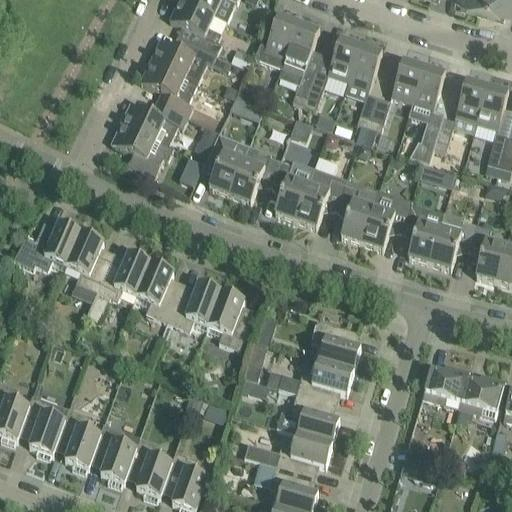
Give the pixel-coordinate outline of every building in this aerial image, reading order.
[(240,0),(182,0),(180,7),(185,9),(214,23),(220,12),(232,18),(240,0)] [(247,0),(245,5),(257,10),(261,0),(247,0)] [(460,0),(460,3),(481,9),(484,0),(460,0)] [(511,0),(484,0),(481,9),(503,16),(504,12),(511,14),(511,0)] [(195,52),(216,62),(221,52),(218,50),(222,40),(209,34),(214,23),(185,9),(180,7),(170,28),(200,41),(195,52)] [(279,22),(276,28),(265,58),(286,66),(299,30),(279,22)] [(299,30),(286,66),(279,85),(298,92),(292,108),(305,112),(324,60),(313,56),(320,38),(299,30)] [(341,45),(339,51),(334,64),(324,60),(305,112),(315,117),(328,82),(349,89),(362,52),(341,45)] [(211,71),(216,62),(195,52),(185,47),(180,57),(161,48),(151,69),(154,70),(185,85),(198,90),(208,70),(211,71)] [(370,96),(382,60),(362,52),(349,89),(370,96)] [(424,73),(403,67),(392,104),(413,110),(422,79),(424,73)] [(154,70),(151,69),(141,90),(171,104),(166,114),(188,124),(193,114),(188,112),(193,101),(198,90),(185,85),(154,70)] [(422,79),(413,110),(434,117),(446,80),(443,79),(444,75),(432,71),(431,75),(424,73),(422,79)] [(466,86),(461,106),(455,128),(454,128),(452,135),(474,141),(477,130),(488,93),(466,86)] [(498,136),(509,99),(488,93),(477,130),(479,130),(477,138),(495,143),(496,139),(498,140),(498,136)] [(369,135),(379,104),(368,100),(357,131),(369,135)] [(222,103),(216,117),(227,122),(233,108),(222,103)] [(237,103),(231,118),(240,122),(246,107),(237,103)] [(369,135),(381,139),(391,108),(379,104),(369,135)] [(131,110),(122,131),(126,133),(156,147),(169,152),(179,132),(184,135),(188,124),(166,114),(162,124),(131,110)] [(434,155),(443,124),(431,120),(421,152),(434,155)] [(452,135),(454,128),(443,124),(434,155),(445,158),(452,135)] [(297,125),(287,152),(305,158),(314,132),(297,125)] [(112,151),(134,162),(128,173),(155,186),(161,173),(160,173),(164,164),(169,167),(174,155),(169,152),(156,147),(126,133),(122,131),(112,151)] [(205,134),(193,160),(207,166),(218,143),(219,140),(205,134)] [(508,143),(498,140),(496,139),(495,143),(488,171),(499,174),(508,143)] [(207,166),(206,168),(218,172),(209,194),(230,202),(232,196),(244,166),(249,155),(218,143),(207,166)] [(510,185),(511,177),(511,143),(508,143),(499,174),(497,182),(510,185)] [(260,189),(271,193),(281,167),(271,164),(272,161),(250,152),(249,155),(244,166),(232,196),(230,202),(251,210),(260,189)] [(296,227),(315,175),(294,167),(292,172),(281,167),(271,193),(283,197),(275,219),(296,227)] [(425,170),(420,184),(434,189),(439,174),(430,171),(425,170)] [(334,181),(315,175),(296,227),(317,234),(325,213),(337,217),(343,198),(330,193),(334,181)] [(341,243),(362,250),(377,206),(380,197),(362,191),(358,203),(343,198),(337,217),(348,221),(341,243)] [(377,206),(362,250),(384,257),(390,238),(402,241),(411,212),(412,207),(380,197),(377,206)] [(402,241),(414,245),(408,264),(430,270),(432,264),(440,234),(443,225),(425,219),(425,217),(411,212),(402,241)] [(464,224),(445,219),(443,225),(440,234),(432,264),(430,270),(451,277),(458,255),(470,258),(477,231),(463,228),(464,224)] [(26,243),(16,268),(36,277),(38,273),(48,278),(51,271),(65,277),(82,239),(59,229),(55,239),(42,234),(36,248),(26,243)] [(477,231),(470,258),(481,261),(476,283),(497,289),(499,283),(507,252),(488,247),(491,235),(477,231)] [(100,259),(105,249),(82,239),(65,277),(79,283),(76,290),(97,299),(112,264),(100,259)] [(511,252),(507,252),(499,283),(497,289),(511,292),(511,252)] [(129,259),(126,267),(125,269),(112,264),(97,299),(87,323),(100,329),(110,305),(118,308),(121,301),(135,308),(152,269),(129,259)] [(170,289),(174,279),(152,269),(135,308),(149,314),(146,320),(168,330),(182,294),(170,289)] [(199,289),(195,298),(195,299),(182,294),(168,330),(190,338),(193,331),(207,337),(222,298),(199,289)] [(241,317),(245,307),(222,298),(207,337),(221,342),(219,349),(240,357),(246,340),(254,322),(241,317)] [(354,338),(318,327),(311,349),(318,351),(314,366),(347,376),(354,378),(361,354),(351,351),(354,338)] [(273,346),(258,342),(255,351),(270,355),(273,346)] [(303,379),(301,387),(283,381),(279,395),(297,400),(333,411),(337,398),(347,401),(354,378),(347,376),(314,366),(310,381),(303,379)] [(262,370),(250,367),(245,385),(257,388),(262,370)] [(431,373),(424,399),(437,402),(435,408),(460,415),(462,409),(461,409),(468,383),(470,377),(445,371),(443,376),(431,373)] [(479,386),(468,383),(461,409),(462,409),(473,412),(471,418),(496,424),(501,407),(506,387),(481,380),(479,386)] [(15,407),(19,396),(0,389),(0,441),(18,447),(21,438),(29,412),(15,407)] [(291,421),(283,419),(278,435),(293,439),(326,449),(333,451),(340,427),(329,424),(333,411),(297,400),(291,421)] [(51,421),(55,410),(32,402),(29,412),(21,438),(33,443),(29,453),(53,462),(57,452),(65,426),(51,421)] [(86,436),(90,424),(68,416),(65,426),(57,452),(69,457),(65,467),(89,476),(92,466),(100,441),(86,436)] [(122,450),(126,439),(104,431),(100,441),(92,466),(105,471),(101,481),(124,490),(128,481),(136,455),(122,450)] [(282,452),(279,460),(249,451),(245,465),(275,473),(312,484),(315,471),(326,474),(333,451),(326,449),(293,439),(288,454),(282,452)] [(158,464),(162,453),(140,445),(136,455),(128,481),(140,485),(136,496),(160,504),(164,495),(172,469),(158,464)] [(424,455),(420,470),(443,477),(447,462),(424,455)] [(193,478),(197,467),(175,459),(172,469),(164,495),(176,499),(172,510),(178,511),(198,511),(208,483),(193,478)] [(420,470),(415,486),(438,493),(443,477),(420,470)] [(312,484),(275,473),(269,495),(276,497),(271,511),(315,511),(319,500),(308,497),(312,484)]
